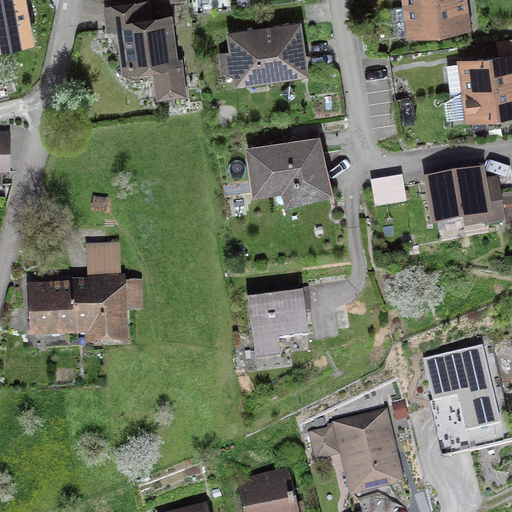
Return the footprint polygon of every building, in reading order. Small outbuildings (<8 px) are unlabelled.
[(0,0),(0,43),(33,38),(26,0),(0,0)] [(460,24),(457,3),(456,0),(405,0),(410,31),(460,24)] [(152,19),(150,6),(110,10),(112,33),(121,32),(125,71),(151,68),(154,92),(181,89),(177,55),(174,56),(170,18),(152,19)] [(297,67),(291,30),(233,39),(239,76),(297,67)] [(511,112),(511,57),(462,65),(469,118),(511,112)] [(314,141),(247,153),(255,195),(321,183),(314,141)] [(471,177),(431,183),(437,218),(476,211),(471,177)] [(108,199),(94,196),(92,208),(106,211),(108,199)] [(28,283),(30,338),(85,336),(85,345),(128,344),(127,311),(143,310),(142,280),(126,280),(126,275),(121,275),(120,243),(86,244),(87,278),(71,279),(72,282),(28,283)] [(301,296),(244,301),(247,343),(304,339),(301,296)] [(511,443),(511,441),(487,347),(423,364),(433,402),(457,396),(472,454),(511,443)] [(398,481),(382,422),(336,435),(353,493),(398,481)] [(285,511),(278,481),(242,488),(246,511),(285,511)]
